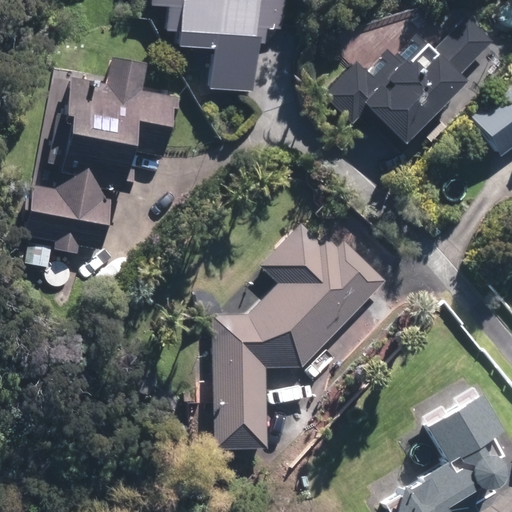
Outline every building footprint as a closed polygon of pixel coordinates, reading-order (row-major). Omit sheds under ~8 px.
[(212,52),(208,89),(253,93),(258,34),(283,36),(285,0),(146,0),(146,4),(183,7),(180,49),(212,52)] [(498,20),(500,23),(503,24),(507,25),(510,24),(511,22),(511,5),(507,4),(504,4),(501,5),(498,7),(496,10),(496,14),(496,17),(498,20)] [(405,139),(466,78),(459,71),(492,38),(467,13),(432,48),(418,33),(397,54),(391,48),(369,71),(357,59),(322,94),(352,123),(371,104),(405,139)] [(67,110),(55,109),(47,161),(61,163),(58,185),(30,181),(19,263),(44,267),(42,283),(68,287),(71,259),(51,256),(52,250),(77,254),(78,244),(103,247),(111,190),(130,193),(136,153),(164,157),(174,91),(142,87),(145,61),(109,56),(107,75),(73,70),(67,110)] [(511,87),(473,116),(499,152),(511,143),(511,87)] [(265,366),(301,364),(384,277),(345,238),(339,244),(328,233),(310,250),(292,232),(260,264),(277,280),(243,314),(211,313),(209,447),(263,448),(265,366)] [(503,423),(479,387),(422,423),(445,459),(380,500),(388,511),(455,511),(449,501),(477,483),(479,484),(480,484),(482,485),(484,485),(486,484),(488,484),(489,484),(491,483),(493,482),(494,481),(496,480),(497,479),(498,478),(499,477),(500,475),(501,474),(502,472),(502,470),(503,468),(503,467),(503,465),(503,463),(502,461),(502,460),(501,458),(501,456),(500,455),(499,453),(497,452),(496,451),(495,450),(493,449),(492,448),(490,447),(488,447),(485,446),(480,439),(503,423)]
